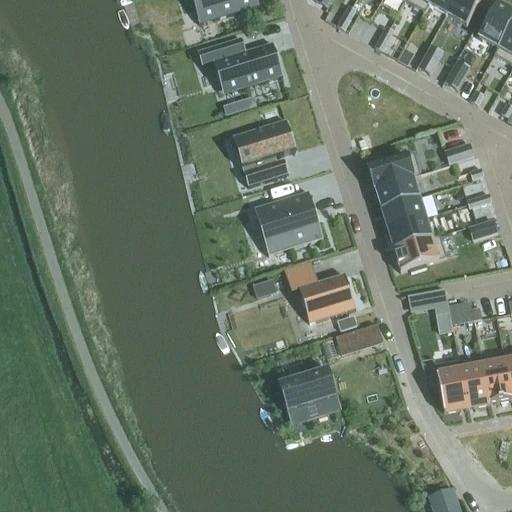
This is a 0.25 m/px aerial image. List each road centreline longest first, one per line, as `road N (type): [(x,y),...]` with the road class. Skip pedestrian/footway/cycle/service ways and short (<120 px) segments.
road 1 (residential): [(297,0),(421,402),(495,508),(511,502)]
road 2 (unclassified): [(162,511),(85,362),(0,105)]
